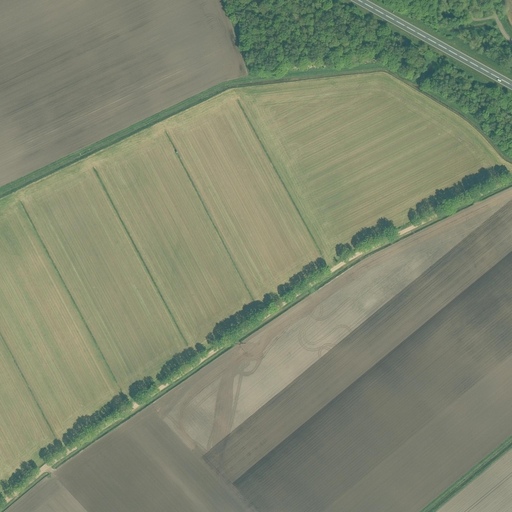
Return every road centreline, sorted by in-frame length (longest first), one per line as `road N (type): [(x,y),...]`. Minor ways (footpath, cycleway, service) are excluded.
road 1 (track): [(0,505),(345,261),(511,179)]
road 2 (trunk): [(511,86),(357,0)]
